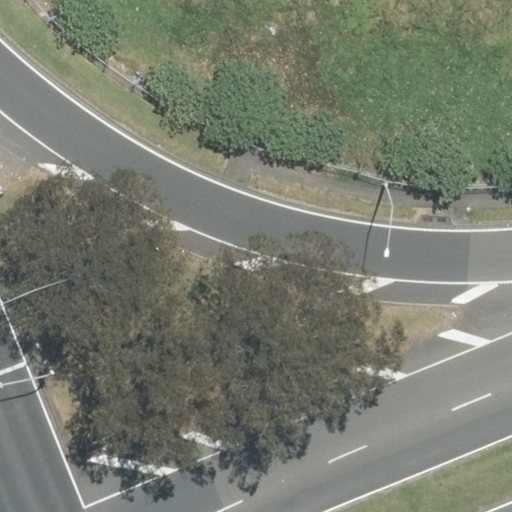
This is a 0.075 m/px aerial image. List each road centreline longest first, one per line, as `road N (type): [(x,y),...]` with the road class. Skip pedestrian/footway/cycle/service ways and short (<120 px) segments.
road 1 (primary): [(0,69),(126,166),(250,223),(356,251),(451,262),(511,257)]
road 2 (primary): [(195,511),(511,369)]
